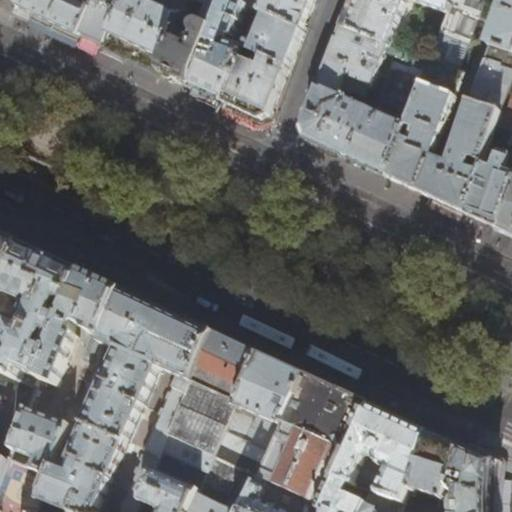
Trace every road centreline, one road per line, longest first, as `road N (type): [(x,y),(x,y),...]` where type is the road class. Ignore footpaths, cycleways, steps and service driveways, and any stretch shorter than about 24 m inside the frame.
road 1 (primary): [(0,203),(511,435)]
road 2 (primary): [(269,167),(0,38)]
road 3 (primary): [(511,275),(269,167)]
road 4 (residential): [(334,0),(269,167)]
